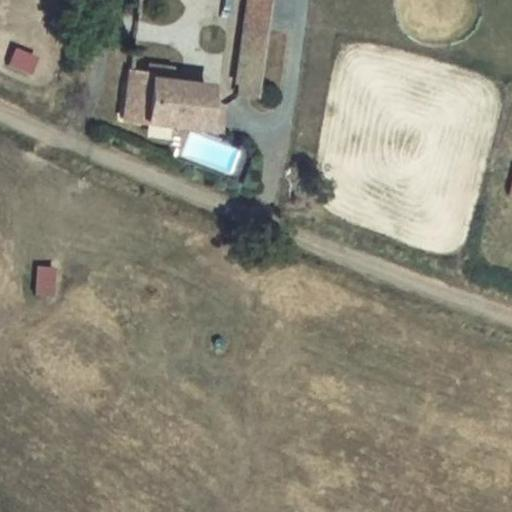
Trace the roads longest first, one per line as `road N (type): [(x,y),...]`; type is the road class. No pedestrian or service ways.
road 1 (track): [(267,224),(0,113)]
road 2 (track): [(511,315),(267,224)]
